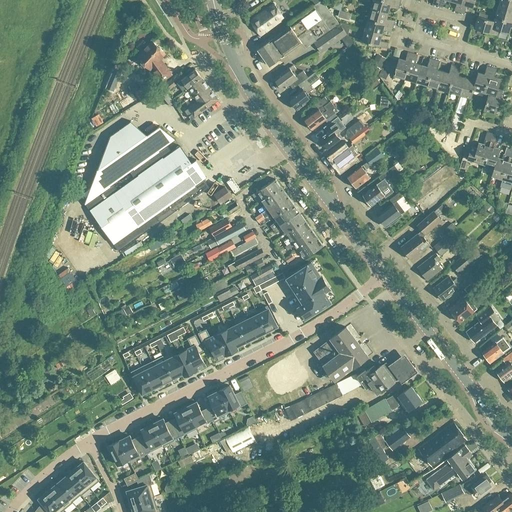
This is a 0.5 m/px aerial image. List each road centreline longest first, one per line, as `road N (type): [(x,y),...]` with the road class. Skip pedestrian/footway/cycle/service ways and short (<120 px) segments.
road 1 (residential): [(384,274),(289,339),(90,440)]
road 2 (residential): [(372,261),(389,248),(476,360),(459,375)]
road 3 (residential): [(341,188),(251,58),(235,65)]
road 4 (residential): [(511,456),(502,464),(428,368)]
road 5 (residential): [(353,236),(337,247),(283,173),(298,163)]
road 6 (residential): [(461,48),(469,20),(405,1),(396,30)]
